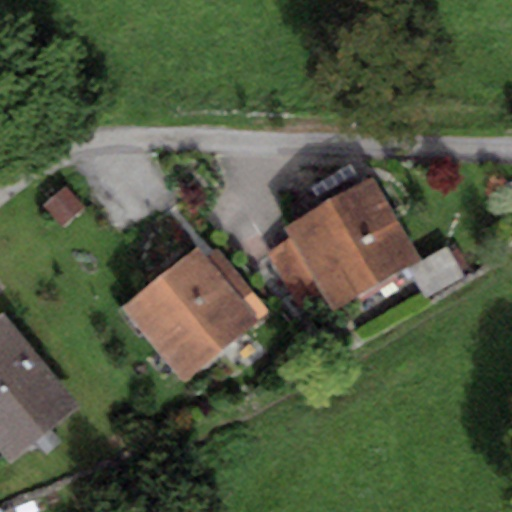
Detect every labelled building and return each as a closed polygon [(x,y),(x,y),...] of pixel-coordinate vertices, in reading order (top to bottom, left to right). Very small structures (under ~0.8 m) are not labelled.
[(370,177),(285,226),(291,237),(265,252),(299,311),(328,294),(334,304),(416,256),(370,177)] [(63,185),(41,207),(62,229),(84,207),(63,185)] [(196,247),(120,307),(182,383),(255,324),(242,309),(256,298),(217,249),(205,258),(196,247)] [(448,250),(411,270),(427,297),(463,276),(448,250)] [(5,317),(0,320),(0,451),(6,459),(75,404),(5,317)]
